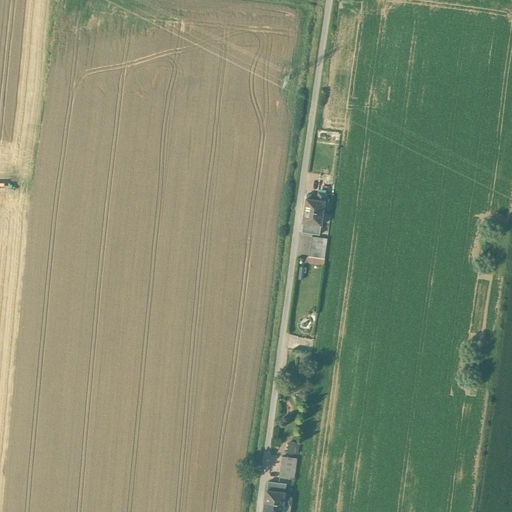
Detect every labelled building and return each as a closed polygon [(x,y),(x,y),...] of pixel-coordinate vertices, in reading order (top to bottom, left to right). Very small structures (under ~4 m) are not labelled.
[(316,204),(305,203),(304,213),(323,215),(326,197),(317,196),(316,204)] [(323,215),(304,213),(302,230),(320,233),(323,215)] [(325,238),(309,237),(306,258),(322,259),(325,238)] [(290,440),(289,452),(300,453),(301,441),(290,440)] [(276,478),(295,480),(297,460),(279,458),(276,478)] [(285,486),(268,484),(266,501),(291,505),(292,500),(283,498),(285,486)] [(291,505),(266,501),(264,511),(281,511),(282,510),(289,511),(291,505)]
